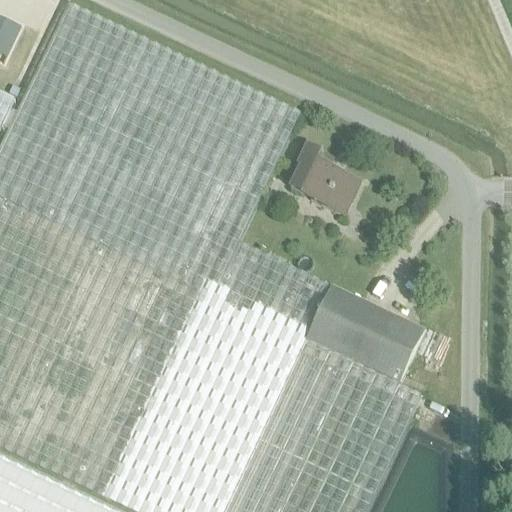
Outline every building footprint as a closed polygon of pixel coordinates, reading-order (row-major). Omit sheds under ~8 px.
[(368,511),(421,401),(399,390),(305,346),(331,292),(239,248),(300,118),(69,8),(0,155),(0,453),(104,503),(123,511),(368,511)] [(0,57),(7,61),(21,32),(6,25),(0,36),(0,57)] [(0,134),(13,106),(0,99),(0,134)] [(352,205),(361,186),(318,165),(322,157),(307,150),(299,168),(301,169),(291,191),(311,201),(311,203),(339,217),(346,202),(352,205)] [(424,336),(331,292),(305,346),(399,390),(424,336)] [(99,511),(0,465),(0,511),(99,511)]
